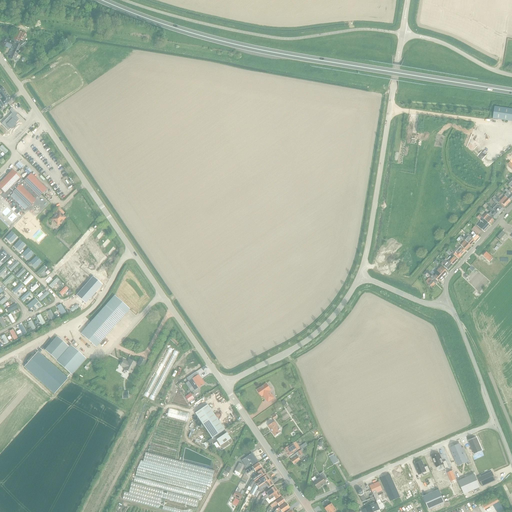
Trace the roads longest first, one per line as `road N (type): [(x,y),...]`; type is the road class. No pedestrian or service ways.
road 1 (trunk): [(101,0),(232,43),(511,91)]
road 2 (unclassified): [(223,384),(0,60)]
road 3 (unclassified): [(359,274),(402,33)]
road 4 (unclassified): [(305,503),(495,423)]
road 5 (unclassified): [(223,384),(301,344),(346,300),(359,274)]
road 6 (residential): [(305,503),(223,384)]
road 7 (unclassified): [(495,423),(455,313),(443,302)]
road 8 (residential): [(443,302),(449,276),(511,206)]
